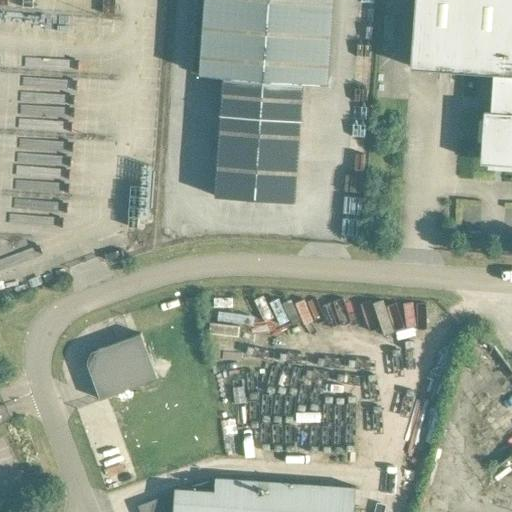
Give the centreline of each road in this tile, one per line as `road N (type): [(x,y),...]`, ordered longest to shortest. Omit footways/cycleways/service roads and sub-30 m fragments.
road 1 (unclassified): [(83,511),(35,369),(41,330),(60,308),(138,281),(252,265),(511,282)]
road 2 (unknown): [(335,220),(210,209),(201,183),(201,78)]
road 3 (unknown): [(350,0),(335,220)]
road 4 (unknown): [(470,388),(438,511)]
